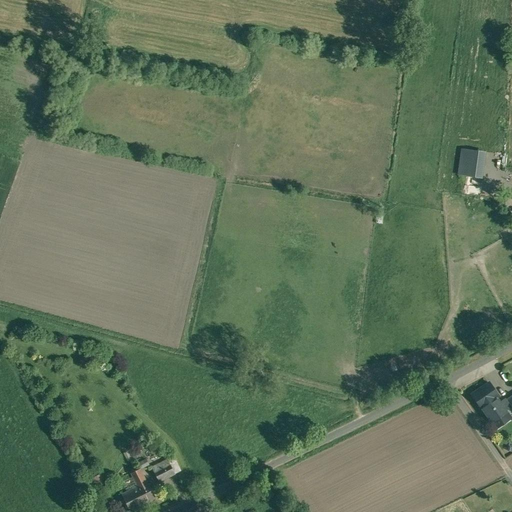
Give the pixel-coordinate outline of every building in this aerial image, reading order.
[(459,149),(456,175),(480,178),(483,151),(459,149)] [(465,393),(487,383),(484,377),(462,388),(465,393)] [(499,394),(490,382),(475,393),(491,415),(502,407),(495,398),(499,394)] [(502,407),(491,415),(498,426),(511,416),(504,406),(502,407)] [(174,456),(158,464),(165,479),(181,471),(174,456)] [(141,468),(132,473),(138,487),(148,482),(141,468)] [(138,487),(123,494),(131,511),(156,498),(148,482),(138,487)]
